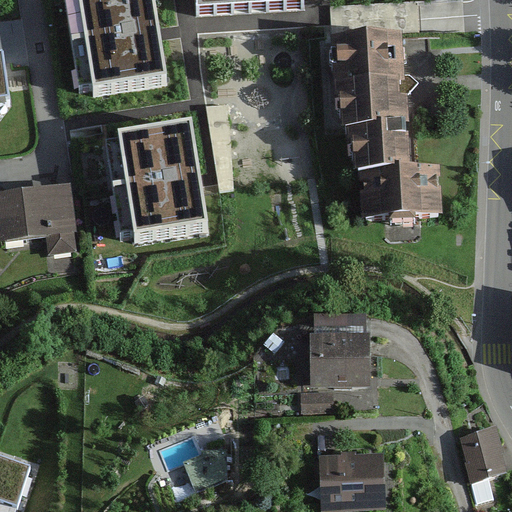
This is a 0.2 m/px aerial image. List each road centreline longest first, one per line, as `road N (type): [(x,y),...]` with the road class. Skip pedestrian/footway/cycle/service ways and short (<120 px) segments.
road 1 (residential): [(511,408),(496,353),(504,0)]
road 2 (residential): [(0,175),(35,170),(52,155),(55,126),(34,0)]
